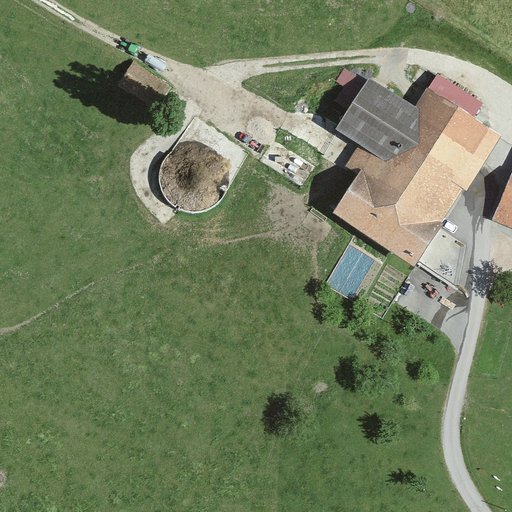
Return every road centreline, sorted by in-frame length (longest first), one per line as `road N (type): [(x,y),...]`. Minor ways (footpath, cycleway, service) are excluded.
road 1 (track): [(511,104),(449,64),(414,59),(196,75),(44,0)]
road 2 (track): [(483,511),(449,441),(482,216),(511,132)]
